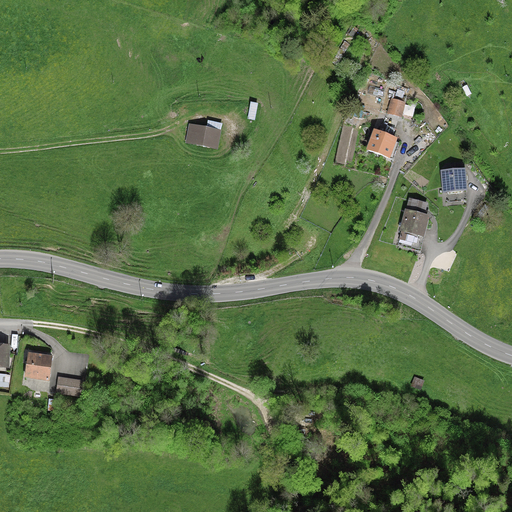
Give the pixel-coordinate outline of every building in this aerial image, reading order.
[(387,115),(400,118),(403,104),(403,103),(404,99),(393,96),(392,100),(391,100),(387,115)] [(391,139),(394,130),(381,126),(378,134),(374,133),(367,152),(392,161),(396,149),(392,147),(394,140),(391,139)] [(187,142),(213,148),(216,133),(190,128),(187,142)] [(462,172),(461,166),(450,167),(450,173),(442,173),(443,193),(444,193),(445,204),(465,202),(463,172),(462,172)] [(426,218),(421,217),(424,205),(410,201),(407,213),(406,213),(397,246),(417,252),(426,218)] [(48,380),(51,359),(27,356),(24,377),(45,380),(45,381),(47,382),(48,380)] [(79,396),(81,383),(58,379),(56,393),(79,396)] [(408,392),(417,396),(422,383),(414,379),(408,392)]
